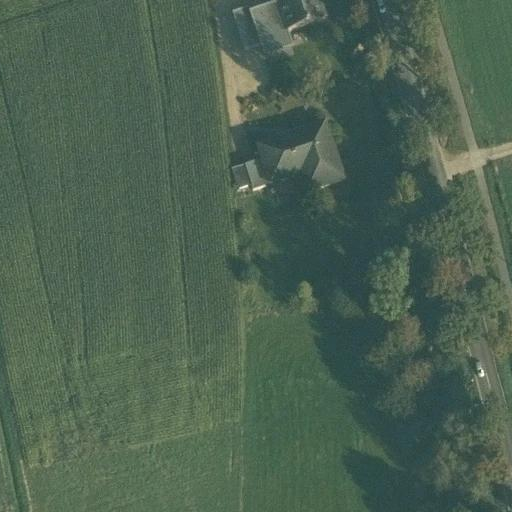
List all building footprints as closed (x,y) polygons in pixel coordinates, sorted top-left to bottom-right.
[(275,7),(285,36),(286,36),(323,23),(315,0),(282,0),(273,3),(275,7)] [(248,16),(260,53),(289,43),(286,36),(285,36),(275,7),(248,16)] [(247,17),(233,22),(239,41),(254,36),(247,17)] [(254,36),(239,41),(244,54),(258,49),(254,36)] [(311,173),(318,192),(345,182),(325,130),(260,155),(263,162),(273,188),(311,173)] [(246,169),(255,195),(273,188),(263,162),(246,169)]
